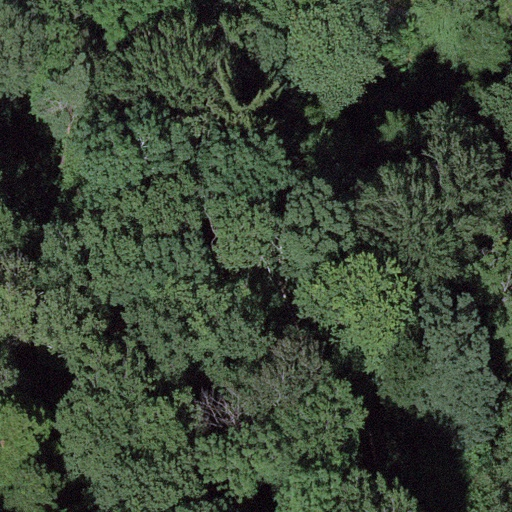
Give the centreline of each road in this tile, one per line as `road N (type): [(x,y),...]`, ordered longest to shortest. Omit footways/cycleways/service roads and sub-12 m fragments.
road 1 (track): [(511,142),(462,176),(0,395)]
road 2 (track): [(99,0),(218,14),(511,17)]
